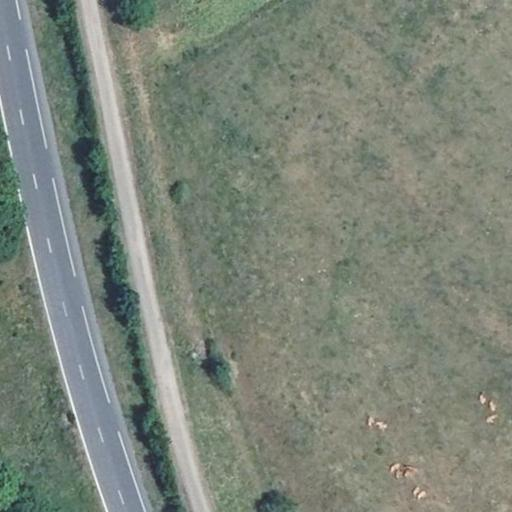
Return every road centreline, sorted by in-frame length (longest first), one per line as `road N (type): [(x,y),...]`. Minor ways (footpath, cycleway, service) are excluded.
road 1 (track): [(86,0),(146,306),(202,511)]
road 2 (motorway): [(123,511),(102,459),(0,19)]
